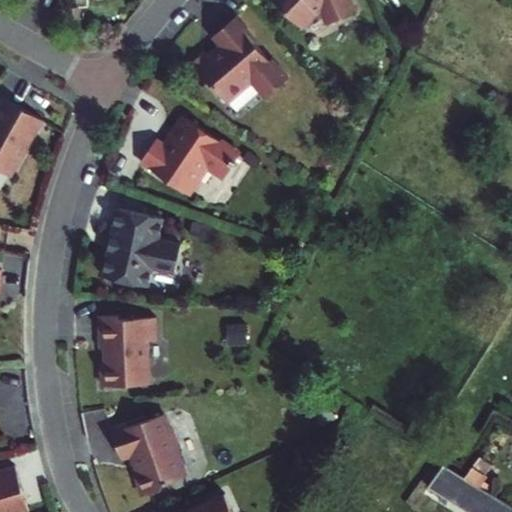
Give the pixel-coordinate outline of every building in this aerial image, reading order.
[(283,0),(302,26),(318,13),(325,10),(329,20),(336,23),(359,14),(352,0),(283,0)] [(255,41),(258,39),(237,16),(215,36),(222,45),(210,55),(207,51),(190,66),(206,84),(211,81),(230,103),(254,82),(267,97),(290,77),(274,58),(272,60),(255,41)] [(6,97),(0,107),(0,168),(11,175),(43,119),(6,97)] [(157,138),(142,161),(186,191),(207,160),(227,174),(241,152),(186,116),(175,131),(177,133),(169,146),(157,138)] [(105,275),(151,285),(154,266),(177,271),(183,243),(160,238),(164,216),(119,207),(113,236),(112,236),(110,248),(111,248),(105,275)] [(104,362),(105,385),(146,383),(150,378),(149,340),(159,340),(158,317),(124,318),(120,314),(102,315),(103,348),(107,348),(108,362),(104,362)] [(171,427),(166,413),(114,431),(123,458),(134,454),(139,469),(137,470),(137,471),(145,495),(165,488),(167,482),(188,474),(177,444),(179,439),(176,429),(171,427)] [(493,463),(480,455),(466,475),(479,483),(493,463)] [(0,511),(21,511),(31,510),(17,465),(0,469),(0,511)] [(511,511),(511,504),(479,483),(466,475),(458,470),(443,493),(473,511),(511,511)] [(235,511),(226,493),(184,511),(235,511)]
